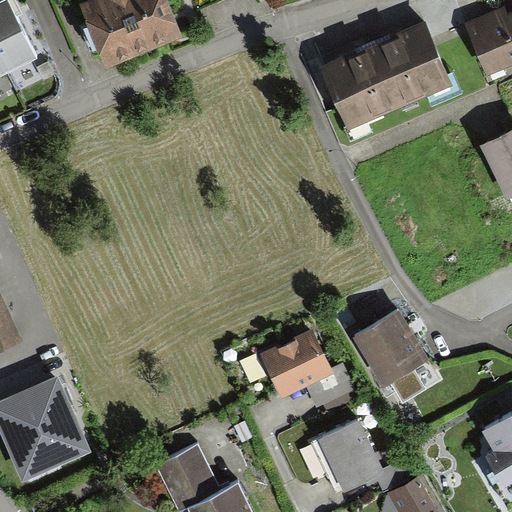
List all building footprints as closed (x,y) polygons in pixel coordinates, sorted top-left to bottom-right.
[(25,10),(19,0),(0,0),(0,69),(39,50),(20,13),(25,10)] [(83,0),(107,57),(184,26),(173,0),(83,0)] [(504,7),(464,24),(487,76),(511,65),(511,10),(507,13),(504,7)] [(424,22),(320,67),(348,132),(452,86),(424,22)] [(511,130),(479,145),(506,203),(511,200),(511,130)] [(0,345),(21,337),(0,291),(0,256),(3,255),(0,248),(0,345)] [(399,309),(353,336),(384,388),(391,384),(402,403),(442,380),(399,309)] [(314,328),(260,353),(282,399),(307,387),(317,409),(356,390),(344,364),(333,369),(314,328)] [(92,443),(58,366),(0,391),(0,422),(23,474),(92,443)] [(511,404),(483,422),(495,442),(487,448),(505,479),(511,474),(511,404)] [(360,416),(317,437),(343,491),(365,480),(368,487),(379,482),(383,492),(409,480),(400,462),(385,469),(360,416)] [(200,437),(155,459),(180,508),(189,503),(193,511),(256,511),(238,476),(222,484),(200,437)] [(437,511),(419,480),(391,495),(400,511),(437,511)]
